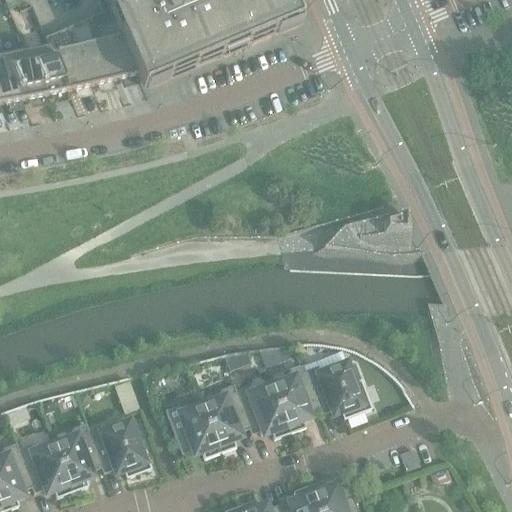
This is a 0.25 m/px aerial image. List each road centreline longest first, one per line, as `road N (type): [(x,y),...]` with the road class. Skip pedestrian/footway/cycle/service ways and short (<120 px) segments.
road 1 (tertiary): [(351,51),(511,398)]
road 2 (residential): [(0,155),(159,124),(351,51)]
road 3 (residential): [(437,417),(300,468),(178,496)]
road 4 (tertiary): [(511,276),(412,24)]
